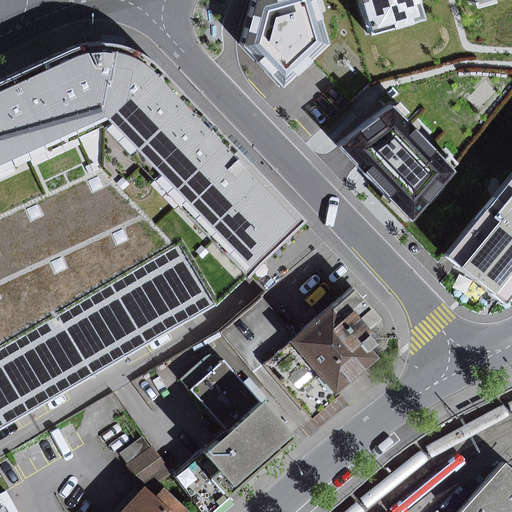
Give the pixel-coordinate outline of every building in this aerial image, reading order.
[(251,0),(239,44),(285,91),(327,50),(311,0),(251,0)] [(425,0),(373,0),(385,38),(432,24),(425,0)] [(511,0),(470,0),(474,12),(511,1),(511,0)] [(0,175),(106,127),(251,279),(310,222),(245,155),(152,60),(144,55),(133,50),(123,48),(111,45),(98,46),(85,48),(0,86),(0,175)] [(388,98),(339,148),(409,216),(458,166),(388,98)] [(106,127),(0,175),(0,430),(219,305),(251,279),(106,127)] [(500,300),(511,285),(511,186),(451,259),(500,300)] [(367,301),(357,290),(299,339),(294,343),(339,396),(381,360),(374,351),(381,345),(371,334),(374,331),(356,310),(367,301)] [(294,343),(299,339),(264,298),(220,334),(255,375),(294,343)] [(294,343),(255,375),(309,439),(348,406),(339,396),(294,343)] [(182,379),(229,434),(264,405),(221,357),(216,355),(212,355),(208,356),(182,379)] [(229,434),(177,478),(199,511),(216,511),(295,440),(264,405),(229,434)] [(143,437),(119,454),(127,465),(151,449),(143,437)] [(151,449),(127,465),(141,486),(168,468),(154,447),(151,449)] [(511,511),(511,471),(500,461),(454,511),(511,511)] [(189,511),(164,488),(156,496),(147,488),(123,511),(189,511)] [(17,511),(7,492),(0,495),(0,499),(7,511),(17,511)]
